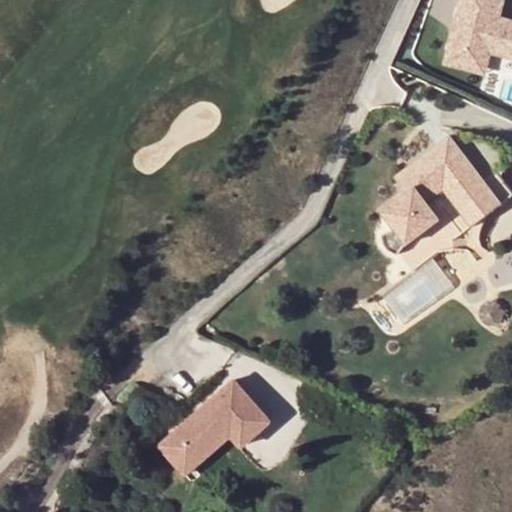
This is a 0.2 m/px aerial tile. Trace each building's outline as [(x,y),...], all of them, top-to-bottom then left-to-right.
[(499,0),(458,0),(443,52),(511,72),(511,21),(495,17),(499,0)] [(446,135),(399,169),(411,185),(402,191),(378,210),(392,228),(379,233),(381,243),(386,249),(394,253),(403,241),(435,217),(422,200),(440,186),(456,207),(484,185),(446,135)] [(391,175),(402,191),(411,185),(399,169),(391,175)] [(456,207),(468,222),(496,201),(484,185),(456,207)] [(229,383),(155,449),(180,478),(226,437),(237,449),(265,425),(229,383)]
